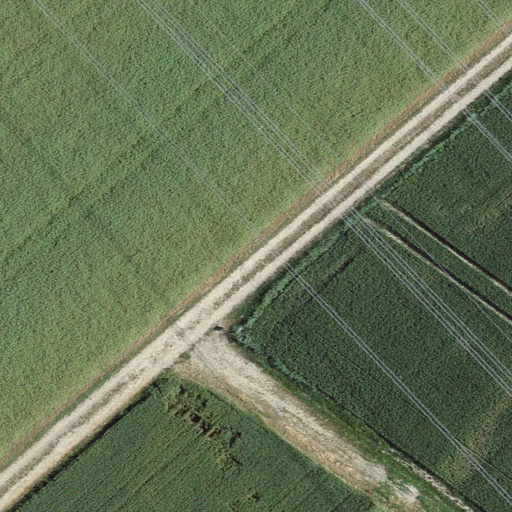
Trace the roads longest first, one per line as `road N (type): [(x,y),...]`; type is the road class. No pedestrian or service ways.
road 1 (track): [(511,35),(0,480)]
road 2 (track): [(444,511),(184,318)]
